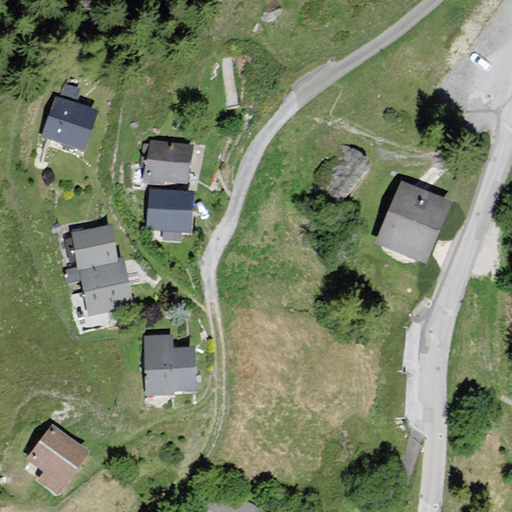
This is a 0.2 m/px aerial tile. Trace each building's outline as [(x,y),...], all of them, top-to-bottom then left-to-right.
[(56,95),(42,135),(84,149),(98,109),(56,95)] [(191,147),(152,141),(146,182),(186,187),(191,147)] [(401,179),(376,241),(429,262),(454,200),(401,179)] [(192,194),(150,191),(147,230),(190,233),(192,194)] [(114,262),(107,228),(73,235),(89,314),(130,306),(120,261),(114,262)] [(172,336),(144,337),(146,392),(197,390),(196,348),(172,348),(172,336)] [(37,479),(58,494),(89,450),(51,424),(26,457),(43,471),(37,479)] [(260,511),(261,510),(215,488),(204,511),(260,511)]
